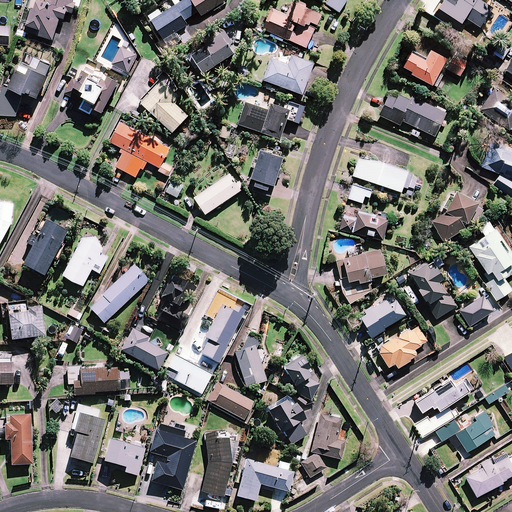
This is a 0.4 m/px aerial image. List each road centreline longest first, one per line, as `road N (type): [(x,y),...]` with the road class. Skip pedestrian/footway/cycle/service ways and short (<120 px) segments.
road 1 (residential): [(0,154),(284,293)]
road 2 (residential): [(284,293),(330,122),(396,0)]
road 3 (residential): [(284,293),(313,314),(402,452)]
road 4 (residential): [(136,511),(66,498),(0,511)]
